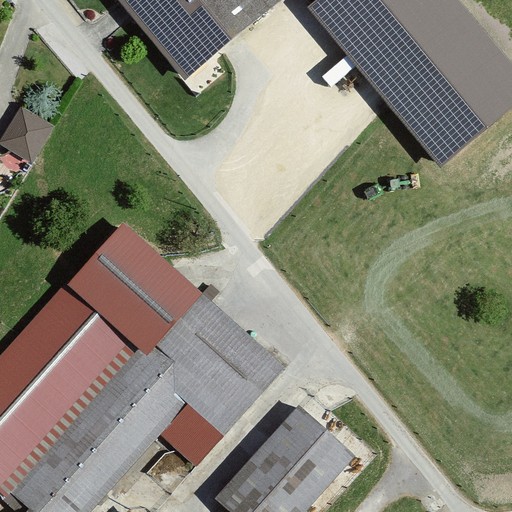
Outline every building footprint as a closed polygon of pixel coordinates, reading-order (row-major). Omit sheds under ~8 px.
[(289,0),(122,0),(190,75),(207,59),(215,67),(289,0)] [(511,119),(511,52),(468,0),(323,0),(318,5),(454,167),(511,119)] [(52,126),(22,109),(2,143),(31,161),(52,126)] [(303,366),(136,218),(0,369),(0,466),(51,511),(86,511),(186,401),(234,444),(303,366)] [(224,497),(237,508),(241,511),(317,511),(364,461),(304,407),(224,497)] [(176,456),(174,458),(165,451),(149,472),(173,490),(191,467),(176,456)] [(40,511),(31,503),(22,511),(241,511),(237,508),(233,511),(40,511)]
